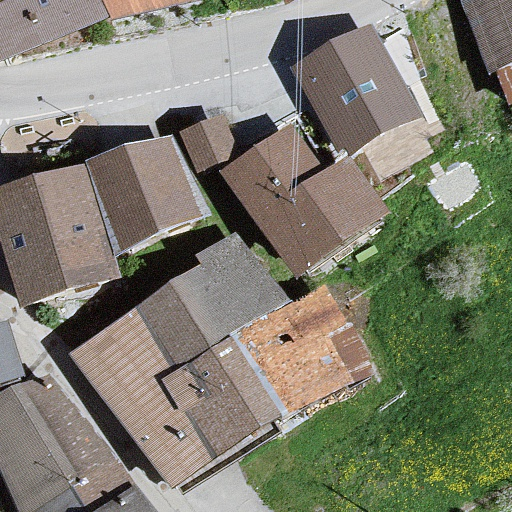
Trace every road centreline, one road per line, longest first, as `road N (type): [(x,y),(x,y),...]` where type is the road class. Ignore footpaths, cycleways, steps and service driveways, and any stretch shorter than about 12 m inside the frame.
road 1 (unclassified): [(0,98),(112,84),(306,28),(367,0)]
road 2 (residential): [(0,273),(19,319),(180,511)]
